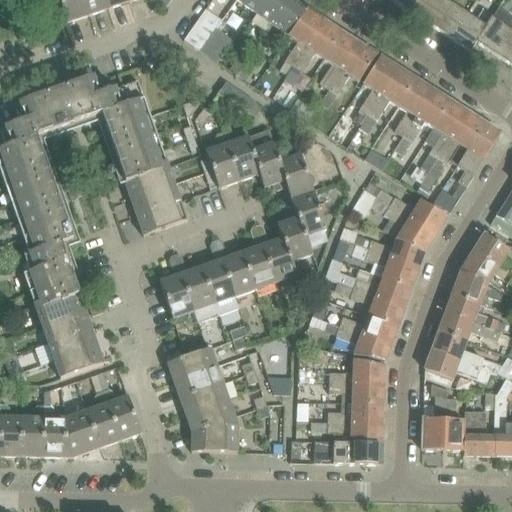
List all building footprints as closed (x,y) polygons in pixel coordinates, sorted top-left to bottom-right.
[(58,0),(67,25),(88,18),(82,0),(58,0)] [(108,11),(104,0),(82,0),(88,18),(108,11)] [(104,0),(108,11),(129,4),(127,0),(104,0)] [(262,0),(237,0),(237,2),(257,16),(266,2),(262,0)] [(267,35),(291,0),(290,0),(262,0),(266,2),(257,16),(251,24),(257,28),(267,35)] [(291,0),(273,27),(289,38),(307,12),(291,0)] [(394,0),(393,3),(412,15),(422,0),(394,0)] [(422,0),(412,15),(431,28),(448,3),(442,0),(422,0)] [(431,28),(451,41),(467,16),(448,3),(431,28)] [(486,29),(476,44),(495,57),(511,32),(511,30),(511,18),(498,10),(486,29)] [(325,23),(307,12),(289,38),(298,43),(285,62),(279,72),(288,78),(325,23)] [(467,16),(451,41),(470,53),(476,44),(486,29),(467,16)] [(198,21),(184,42),(200,53),(214,32),(216,30),(221,22),(217,18),(209,29),(198,21)] [(288,78),(285,82),(291,87),(301,73),(302,74),(315,55),(325,62),(342,35),(325,23),(294,69),(288,78)] [(214,32),(200,53),(217,65),(231,44),(233,42),(216,30),(214,32)] [(495,57),(511,68),(511,32),(495,57)] [(359,45),(342,35),(325,62),(331,66),(319,85),(329,92),(359,45)] [(377,57),(359,45),(329,92),(321,106),(328,110),(336,96),(349,78),(359,84),(377,57)] [(238,59),(229,73),(235,77),(236,78),(236,77),(237,77),(246,65),(238,59)] [(371,92),(352,122),(361,128),(398,71),(380,59),(362,87),(371,92)] [(246,65),(237,77),(245,83),(254,70),(246,65)] [(415,82),(398,71),(361,128),(360,130),(368,136),(389,103),(398,109),(415,82)] [(0,152),(37,139),(48,135),(55,133),(70,128),(82,123),(84,123),(100,117),(122,110),(121,108),(115,91),(105,94),(100,82),(93,79),(71,87),(57,92),(19,105),(16,112),(18,117),(20,124),(0,130),(0,152)] [(393,134),(403,140),(432,93),(415,82),(398,109),(406,114),(393,134)] [(247,115),(255,103),(226,84),(218,96),(247,115)] [(403,140),(394,153),(402,158),(411,145),(424,126),(432,131),(450,104),(432,93),(403,140)] [(124,184),(167,169),(162,152),(156,135),(149,117),(144,102),(143,100),(121,108),(122,110),(100,117),(106,133),(112,150),(118,167),(124,184)] [(289,113),(306,124),(314,112),(297,101),(289,113)] [(189,118),(199,106),(195,103),(182,107),(187,119),(189,118)] [(261,108),(255,104),(249,114),(255,118),(261,108)] [(429,175),(437,162),(467,115),(450,104),(432,131),(424,144),(432,149),(420,168),(429,175)] [(429,175),(416,195),(425,201),(431,192),(430,191),(445,167),(446,167),(449,163),(458,168),(485,126),(467,115),(437,162),(429,175)] [(458,168),(457,169),(464,173),(458,184),(460,185),(466,189),(497,141),(497,134),(490,129),(485,126),(458,168)] [(187,144),(194,141),(190,130),(183,132),(187,144)] [(228,131),(223,133),(240,183),(259,177),(260,176),(252,152),(253,151),(248,139),(236,143),(232,133),(228,131)] [(260,176),(259,177),(264,190),(272,188),(273,191),(277,193),(287,189),(288,189),(279,163),(280,163),(269,132),(248,139),(253,151),(252,152),(260,176)] [(217,149),(205,153),(205,154),(208,160),(212,173),(216,185),(218,191),(240,183),(223,133),(216,135),(214,140),(217,149)] [(79,296),(73,279),(67,261),(62,246),(73,242),(66,224),(60,206),(54,189),(48,172),(42,155),(37,139),(0,152),(0,173),(5,187),(11,205),(17,222),(23,239),(30,257),(35,272),(23,276),(30,294),(36,311),(79,296)] [(191,155),(198,152),(194,141),(187,144),(191,155)] [(376,155),(369,166),(377,170),(381,173),(388,163),(376,155)] [(300,156),(279,164),(288,189),(287,189),(289,195),(285,196),(283,200),(283,203),(313,193),(300,156)] [(212,173),(208,160),(200,163),(204,175),(212,173)] [(174,186),(167,169),(124,184),(130,201),(174,186)] [(212,173),(204,175),(209,188),(216,185),(212,173)] [(337,174),(329,176),(332,184),(339,182),(337,174)] [(145,216),(159,211),(170,207),(180,204),(174,186),(130,201),(137,219),(145,216)] [(511,191),(496,217),(511,226),(511,224),(511,191)] [(380,192),(375,200),(389,209),(436,238),(447,220),(420,202),(414,212),(395,200),(394,200),(380,192)] [(433,205),(448,215),(448,216),(449,216),(458,202),(441,192),(433,205)] [(313,193),(283,203),(285,208),(289,210),(293,209),(295,214),(297,214),(305,239),(306,238),(326,231),(313,193)] [(375,200),(370,208),(384,217),(383,217),(388,220),(403,229),(396,241),(425,255),(436,238),(389,209),(375,200)] [(137,219),(144,238),(152,235),(166,231),(177,227),(187,223),(180,204),(170,207),(159,211),(145,216),(137,219)] [(312,257),(306,238),(305,239),(297,214),(295,214),(286,217),(284,221),(285,225),(277,227),(282,241),(282,240),(291,264),(292,264),(312,257)] [(263,229),(259,227),(256,228),(261,243),(267,241),(263,229)] [(261,243),(256,228),(252,230),(250,234),(254,245),(261,243)] [(474,252),(511,275),(511,264),(504,259),(509,252),(484,236),(474,252)] [(355,238),(352,247),(367,253),(419,272),(425,255),(396,241),(395,242),(392,250),(371,243),(370,243),(355,238)] [(297,278),(292,264),(291,264),(282,240),(282,241),(263,247),(276,285),(297,278)] [(222,244),(218,242),(215,243),(220,257),(226,255),(222,244)] [(339,242),(332,261),(341,265),(348,246),(339,242)] [(220,257),(215,243),(211,244),(210,248),(214,259),(220,257)] [(349,246),(345,255),(363,262),(373,265),(369,275),(412,291),(419,272),(367,253),(352,247),(349,246)] [(263,247),(242,255),(255,292),(276,285),(263,247)] [(511,275),(474,252),(464,268),(488,284),(494,276),(511,287),(511,275)] [(234,300),(255,292),(242,255),(221,262),(234,300)] [(181,258),(177,256),(174,257),(179,271),(185,269),(181,258)] [(179,271),(174,257),(171,258),(169,262),(173,274),(179,271)] [(334,284),(341,265),(332,261),(325,281),(334,284)] [(238,311),(234,300),(221,262),(201,269),(215,308),(218,318),(238,311)] [(218,318),(215,308),(201,269),(181,276),(194,314),(198,325),(218,318)] [(460,274),(452,297),(479,306),(484,308),(484,307),(487,298),(499,303),(502,296),(486,287),(462,272),(460,274)] [(346,277),(342,287),(353,291),(405,310),(412,291),(369,275),(366,284),(355,281),(346,277)] [(181,276),(159,284),(160,284),(173,321),(194,314),(181,276)] [(331,292),(334,284),(325,281),(322,289),(331,292)] [(405,310),(353,291),(337,285),(333,294),(349,300),(371,308),(368,318),(398,329),(405,310)] [(79,296),(36,311),(42,329),(85,313),(79,296)] [(452,297),(445,314),(496,333),(499,324),(476,315),(479,306),(452,297)] [(312,319),(321,323),(328,303),(318,300),(312,319)] [(90,312),(104,307),(103,304),(99,302),(88,306),(90,312)] [(106,311),(104,307),(90,312),(92,319),(104,315),(106,311)] [(42,329),(48,345),(91,330),(91,329),(88,320),(85,313),(42,329)] [(445,314),(437,336),(451,341),(452,337),(466,342),(469,333),(496,343),(500,334),(496,333),(445,314)] [(342,320),(338,329),(390,348),(398,329),(368,318),(364,328),(342,320)] [(499,324),(496,333),(500,334),(503,335),(506,326),(499,324)] [(390,348),(338,329),(326,325),(323,334),(335,339),(357,347),(353,358),(384,365),(390,348)] [(48,345),(54,363),(97,348),(91,330),(48,345)] [(437,336),(431,354),(489,375),(495,377),(496,376),(501,369),(462,354),(466,342),(452,337),(451,341),(437,336)] [(243,339),(229,344),(233,354),(247,349),(243,339)] [(54,363),(60,381),(104,366),(97,348),(54,363)] [(211,350),(186,359),(167,366),(174,384),(217,368),(211,350)] [(424,372),(424,381),(426,381),(449,389),(455,374),(485,385),(489,375),(431,354),(424,372)] [(16,357),(4,361),(10,378),(22,374),(16,357)] [(511,361),(507,359),(501,369),(496,376),(505,381),(511,386),(511,361)] [(329,375),(329,385),(384,387),(384,368),(352,362),(352,376),(329,375)] [(255,374),(252,364),(241,368),(245,377),(255,374)] [(217,368),(174,384),(179,401),(223,385),(217,368)] [(259,383),(255,374),(245,377),(248,387),(259,383)] [(291,380),(267,379),(274,398),(290,398),(291,380)] [(511,386),(505,381),(495,398),(505,401),(511,389),(511,386)] [(229,402),(223,385),(179,401),(186,418),(229,402)] [(329,385),(329,396),(341,396),(340,405),(383,407),(384,387),(329,385)] [(423,421),(422,453),(443,453),(444,402),(445,402),(448,393),(431,387),(430,398),(435,399),(434,408),(434,422),(423,421)] [(102,394),(119,444),(141,436),(128,398),(116,403),(113,395),(107,392),(102,394)] [(85,413),(99,451),(119,444),(102,394),(98,395),(95,401),(97,409),(85,413)] [(484,412),(494,412),(494,397),(484,394),(484,412)] [(494,412),(494,439),(495,439),(495,459),(511,458),(511,427),(505,427),(505,401),(495,398),(494,397),(494,412)] [(257,411),(267,408),(267,407),(264,398),(253,402),(257,411)] [(235,419),(229,402),(186,418),(191,434),(235,419)] [(444,402),(443,453),(463,454),(464,422),(455,422),(455,402),(445,402),(444,402)] [(327,415),(327,425),(382,427),(383,407),(340,405),(340,415),(327,415)] [(0,406),(0,458),(20,459),(21,420),(9,420),(9,411),(5,407),(0,406)] [(21,420),(20,459),(42,460),(43,408),(37,407),(33,411),(33,420),(21,420)] [(43,408),(42,460),(64,460),(64,420),(63,421),(53,420),(53,412),(49,408),(43,408)] [(271,417),(267,408),(257,411),(260,421),(271,417)] [(99,451),(85,413),(64,420),(64,460),(71,460),(99,451)] [(494,439),(485,439),(486,414),(464,415),(464,422),(463,454),(463,458),(495,459),(495,439),(494,439)] [(238,426),(235,419),(191,434),(192,435),(191,455),(237,455),(238,426)] [(311,424),(311,435),(327,435),(333,435),(333,446),(349,446),(349,447),(382,448),(382,427),(327,425),(311,424)] [(300,444),(295,444),(291,444),(290,460),(291,460),(300,460),(300,444)] [(315,445),(315,466),(377,467),(381,463),(382,448),(349,447),(349,446),(333,446),(315,445)]
